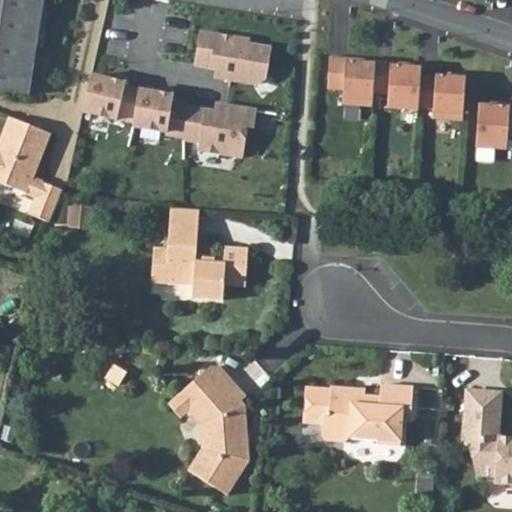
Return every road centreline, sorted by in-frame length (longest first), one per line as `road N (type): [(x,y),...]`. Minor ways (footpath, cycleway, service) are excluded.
road 1 (residential): [(336,301),(371,328),(511,340)]
road 2 (residential): [(388,0),(511,39)]
